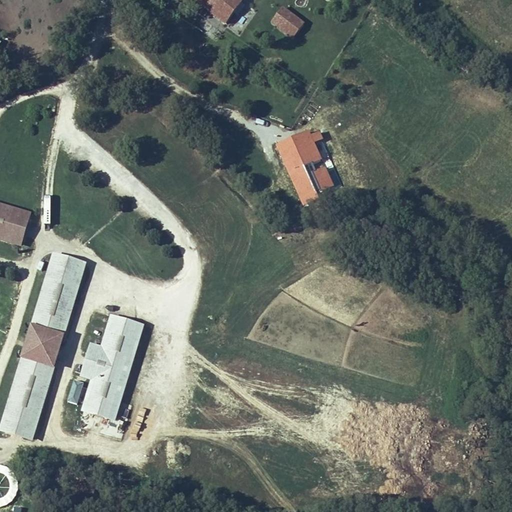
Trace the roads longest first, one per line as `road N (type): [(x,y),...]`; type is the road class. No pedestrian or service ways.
road 1 (unknown): [(47,438),(103,254),(167,292),(188,295)]
road 2 (unclassified): [(105,0),(89,52),(62,95),(0,108)]
